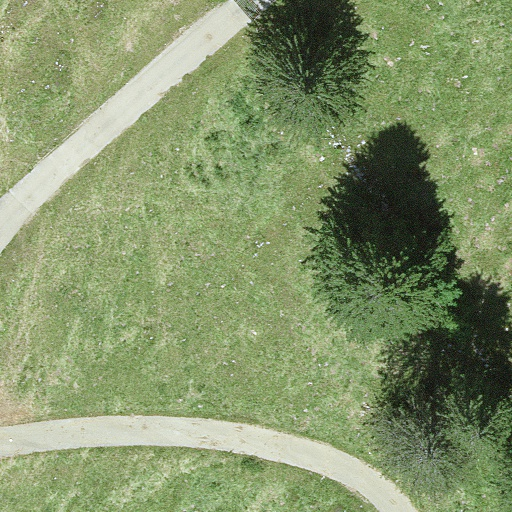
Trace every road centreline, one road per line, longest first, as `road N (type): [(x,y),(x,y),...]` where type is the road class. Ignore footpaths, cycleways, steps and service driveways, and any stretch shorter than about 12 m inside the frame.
road 1 (track): [(402,511),(292,443),(71,432),(0,445)]
road 2 (track): [(252,0),(64,161),(0,237)]
